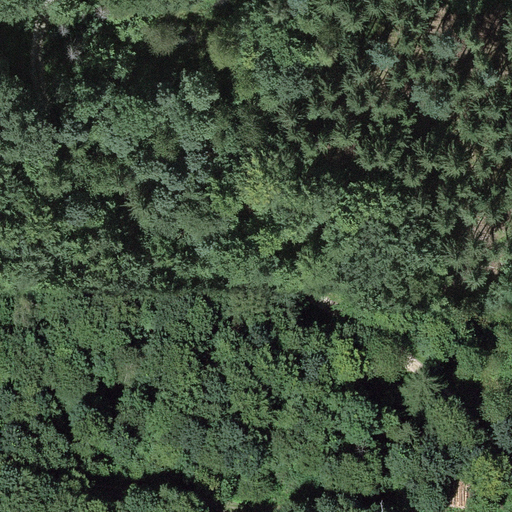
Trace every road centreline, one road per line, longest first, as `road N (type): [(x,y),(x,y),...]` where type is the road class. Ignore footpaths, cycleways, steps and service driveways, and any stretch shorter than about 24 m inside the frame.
road 1 (track): [(46,0),(42,88),(95,171),(381,337),(511,478)]
road 2 (track): [(0,483),(291,511)]
